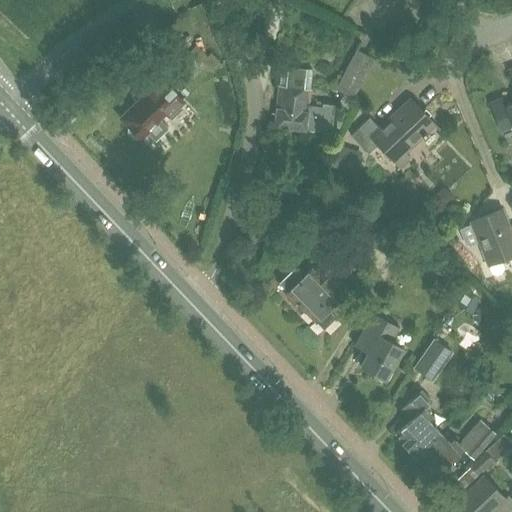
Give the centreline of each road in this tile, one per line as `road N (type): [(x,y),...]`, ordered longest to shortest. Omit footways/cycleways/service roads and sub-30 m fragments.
road 1 (primary): [(388,511),(181,295)]
road 2 (primary): [(181,295),(0,104)]
road 3 (unclassified): [(181,295),(214,264),(260,120),(257,102)]
road 4 (tertiary): [(0,104),(159,0)]
road 5 (residential): [(498,186),(453,72),(458,48),(486,37)]
